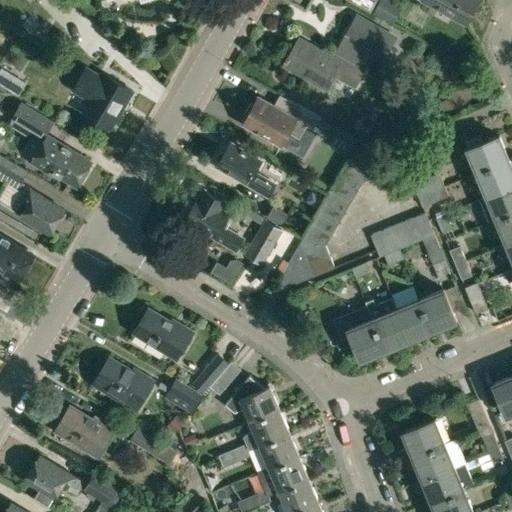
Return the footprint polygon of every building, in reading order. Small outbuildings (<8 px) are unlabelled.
[(389,0),(382,0),(375,13),(394,23),(402,7),(389,0)] [(423,0),(423,1),(467,24),(479,0),(423,0)] [(329,89),(337,74),(357,85),(374,54),(385,60),(398,37),(356,14),(346,33),(348,34),(335,57),(301,38),(286,65),(329,89)] [(111,128),(133,91),(106,75),(104,79),(87,69),(75,90),(92,100),(85,112),(111,128)] [(25,84),(14,77),(7,88),(18,95),(25,84)] [(458,91),(443,101),(452,113),(466,103),(458,91)] [(267,142),(269,138),(282,146),(290,133),(300,139),(308,126),(314,130),(321,117),(294,102),(288,113),(259,97),(254,105),(250,103),(244,114),(248,116),(244,124),(258,132),(256,136),(267,142)] [(22,104),(13,119),(44,138),(53,122),(22,104)] [(48,171),(50,168),(77,185),(79,182),(81,182),(85,176),(84,174),(91,162),(48,136),(32,161),(48,171)] [(468,149),(469,151),(478,173),(510,160),(500,138),(501,138),(500,136),(476,145),(468,149)] [(232,142),(225,154),(221,153),(217,160),(220,163),(219,165),(269,195),(276,184),(256,171),(263,160),(232,142)] [(373,149),(362,154),(374,177),(385,171),(373,149)] [(374,177),(362,154),(348,161),(362,183),(374,177)] [(0,171),(21,184),(28,172),(0,155),(0,171)] [(511,165),(510,160),(478,173),(488,196),(488,197),(511,186),(511,165)] [(348,161),(336,182),(356,194),(362,183),(348,161)] [(439,173),(413,184),(418,196),(444,185),(439,173)] [(350,204),(356,194),(336,182),(330,192),(350,204)] [(444,185),(418,196),(423,207),(449,196),(444,185)] [(488,196),(481,199),(491,223),(498,220),(511,214),(511,186),(488,197),(488,196)] [(30,204),(22,217),(50,234),(65,211),(31,190),(25,200),(30,204)] [(200,196),(193,209),(189,209),(186,214),(188,217),(186,220),(237,251),(244,239),(223,226),(230,214),(222,209),(226,202),(206,190),(202,197),(200,196)] [(330,192),(324,203),(344,214),(350,204),(330,192)] [(344,214),(324,203),(318,213),(338,225),(344,214)] [(266,215),(280,224),(287,212),(273,204),(266,215)] [(447,212),(437,216),(443,231),(453,227),(447,212)] [(318,213),(312,223),(332,235),(338,225),(318,213)] [(426,213),(414,218),(424,240),(435,235),(426,213)] [(511,214),(498,220),(507,244),(511,241),(511,214)] [(413,244),(423,240),(424,240),(414,218),(404,222),(413,244)] [(260,233),(275,243),(283,231),(267,221),(260,233)] [(393,226),(402,248),(413,244),(404,222),(393,226)] [(300,244),(326,245),(332,235),(312,223),(300,244)] [(393,226),(382,231),(392,253),(400,249),(402,248),(393,226)] [(380,257),(385,256),(392,253),(382,231),(371,235),(380,257)] [(275,243),(260,233),(247,255),(263,264),(275,243)] [(0,235),(0,267),(19,279),(22,276),(24,276),(28,270),(27,268),(34,256),(1,236),(0,235)] [(435,235),(424,240),(423,240),(434,265),(445,261),(435,235)] [(276,284),(284,289),(314,277),(309,265),(300,244),(276,284)] [(326,245),(300,244),(309,265),(330,257),(326,245)] [(460,247),(450,251),(456,265),(466,261),(460,247)] [(400,249),(392,253),(385,256),(389,265),(404,259),(400,249)] [(330,257),(309,265),(314,277),(335,268),(330,257)] [(466,261),(456,265),(462,280),(472,276),(466,261)] [(367,262),(352,269),(356,279),(371,273),(367,262)] [(234,275),(225,270),(215,264),(210,272),(229,284),(234,275)] [(477,283),(465,288),(476,314),(488,309),(477,283)] [(442,290),(420,299),(433,331),(455,322),(456,322),(457,321),(454,312),(445,290),(444,289),(442,289),(442,290)] [(373,298),(366,302),(367,306),(386,350),(409,340),(396,309),(394,303),(392,298),(376,304),(373,298)] [(420,299),(396,309),(409,340),(433,331),(420,299)] [(356,343),(359,350),(363,359),(386,350),(367,306),(334,320),(346,348),(356,343)] [(149,308),(134,333),(176,358),(192,331),(172,319),(171,322),(149,308)] [(218,354),(193,384),(202,392),(227,362),(218,354)] [(110,357),(95,381),(138,407),(154,381),(134,369),(132,371),(110,357)] [(231,361),(210,386),(219,394),(240,369),(231,361)] [(270,386),(265,388),(253,377),(250,375),(227,404),(238,414),(245,410),(250,422),(280,409),(270,386)] [(496,382),(494,383),(507,415),(509,414),(511,412),(511,375),(496,382)] [(179,381),(168,398),(189,412),(193,405),(195,406),(202,395),(179,381)] [(490,425),(479,399),(467,404),(478,430),(490,425)] [(71,406),(57,430),(108,461),(123,436),(114,430),(115,429),(95,417),(94,420),(71,406)] [(280,409),(250,422),(254,430),(243,437),(246,444),(248,449),(260,444),(260,445),(290,432),(280,409)] [(436,419),(403,432),(404,434),(405,434),(414,456),(445,443),(436,421),(437,421),(436,419)] [(131,440),(154,454),(170,464),(177,452),(160,443),(138,429),(131,440)] [(270,468),(299,456),(290,434),(290,432),(260,445),(270,468)] [(483,438),(489,453),(499,449),(493,434),(483,438)] [(414,456),(424,480),(455,467),(445,443),(414,456)] [(246,444),(232,449),(237,461),(251,455),(248,449),(246,444)] [(237,461),(232,449),(218,455),(223,467),(237,461)] [(506,463),(499,449),(489,453),(495,467),(506,463)] [(26,479),(40,488),(35,496),(49,505),(54,496),(62,483),(77,492),(84,481),(74,475),(74,476),(41,456),(26,479)] [(266,490),(268,495),(279,491),(309,478),(299,456),(270,468),(258,473),(266,490)] [(465,491),(455,467),(424,480),(433,503),(465,491)] [(110,507),(110,506),(122,489),(94,472),(84,491),(110,507)] [(288,511),(293,511),(319,502),(309,478),(279,491),(288,511)] [(511,481),(503,485),(509,500),(511,498),(511,481)] [(251,496),(256,507),(270,501),(268,495),(266,490),(251,496)] [(473,511),(465,491),(433,503),(436,511),(473,511)] [(241,511),(243,511),(256,507),(251,496),(237,502),(241,511)] [(319,502),(293,511),(323,511),(320,504),(319,502)] [(25,511),(11,503),(6,511),(25,511)]
